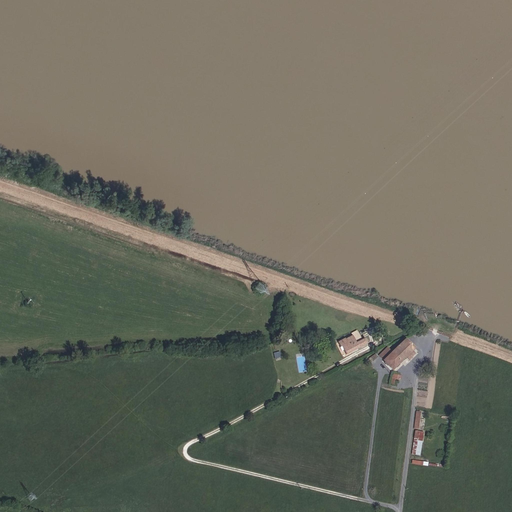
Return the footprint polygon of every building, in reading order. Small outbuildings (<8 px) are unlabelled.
[(343,331),(337,334),(339,339),(338,339),(340,343),(343,342),(346,347),(367,335),(364,330),(361,331),(358,326),(352,328),(350,329),(343,331)] [(313,333),(307,334),(310,341),(316,339),(313,333)] [(406,354),(413,347),(402,336),(398,339),(390,348),(385,344),(384,345),(394,355),(397,359),(404,352),(406,354)] [(388,362),(394,355),(384,345),(377,352),(388,362)] [(394,355),(388,362),(389,363),(390,362),(392,364),(397,359),(394,355)] [(420,418),(421,410),(416,410),(414,428),(424,429),(424,419),(420,418)] [(414,430),(413,454),(422,455),(423,430),(414,430)]
